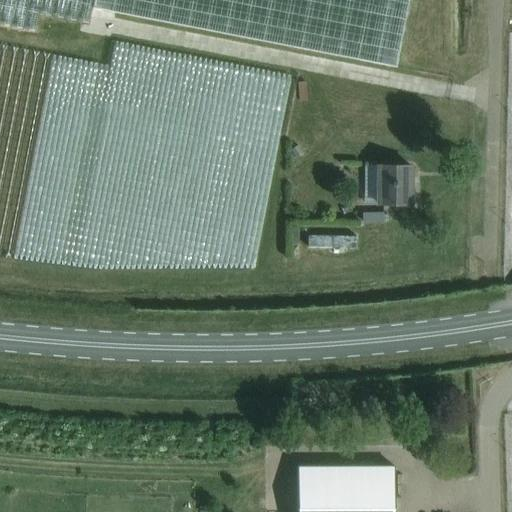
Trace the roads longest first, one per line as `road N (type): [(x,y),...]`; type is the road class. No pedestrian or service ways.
road 1 (secondary): [(0,336),(219,347),(360,343),(511,322)]
road 2 (unclassified): [(490,271),(492,0)]
road 3 (unclassified): [(491,511),(488,422),(495,399),(511,383)]
